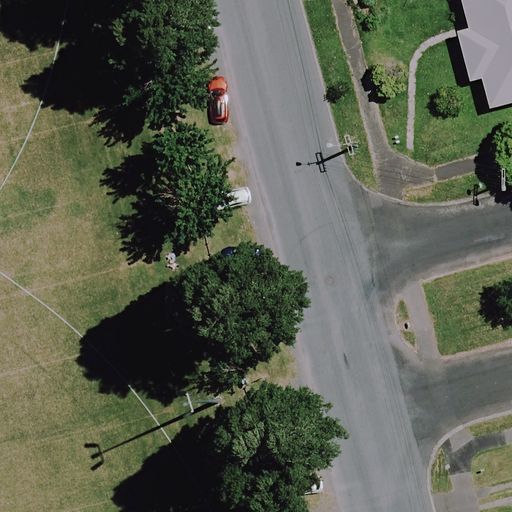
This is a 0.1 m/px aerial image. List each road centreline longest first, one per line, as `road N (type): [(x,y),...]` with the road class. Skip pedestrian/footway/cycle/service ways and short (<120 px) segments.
road 1 (residential): [(325,270),(252,0)]
road 2 (residential): [(325,270),(511,221)]
road 3 (residential): [(363,419),(325,270)]
road 4 (residential): [(511,380),(363,419)]
